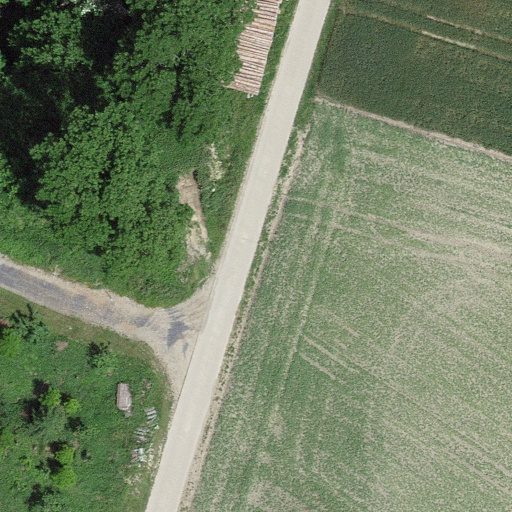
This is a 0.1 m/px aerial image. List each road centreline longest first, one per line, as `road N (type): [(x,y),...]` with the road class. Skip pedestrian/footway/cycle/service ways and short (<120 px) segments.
road 1 (track): [(307,0),(156,511)]
road 2 (track): [(206,344),(0,262)]
